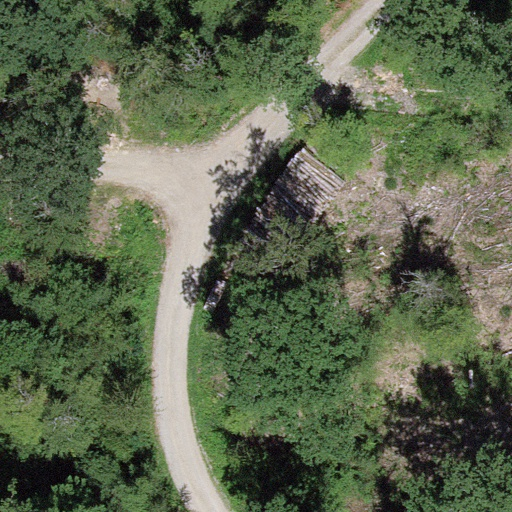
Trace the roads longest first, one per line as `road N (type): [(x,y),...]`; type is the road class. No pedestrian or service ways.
road 1 (track): [(198,511),(166,466),(155,304),(177,198),(395,0)]
road 2 (track): [(206,173),(0,167)]
